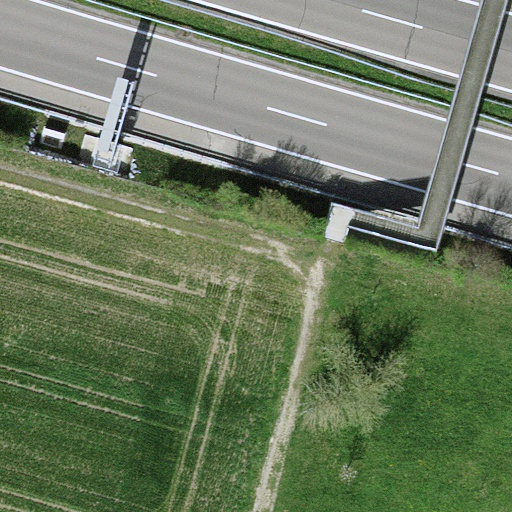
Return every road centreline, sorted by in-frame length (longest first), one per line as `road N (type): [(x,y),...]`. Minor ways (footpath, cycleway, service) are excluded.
road 1 (motorway): [(0,28),(511,177)]
road 2 (track): [(313,296),(299,270),(259,242),(0,171)]
road 3 (track): [(258,511),(321,265)]
road 4 (motorway): [(511,53),(325,0)]
